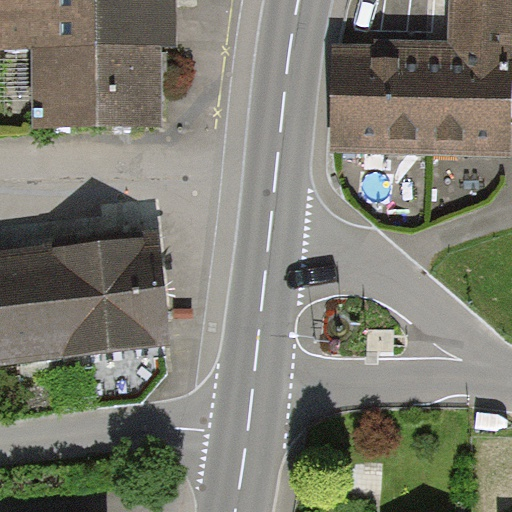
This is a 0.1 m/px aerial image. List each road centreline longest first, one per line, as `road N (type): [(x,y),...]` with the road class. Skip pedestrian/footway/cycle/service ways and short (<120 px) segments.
road 1 (unclassified): [(511,371),(372,270),(309,247),(270,243)]
road 2 (unclassified): [(255,385),(511,385)]
road 3 (unclassified): [(0,446),(151,429),(249,435)]
road 4 (secondary): [(301,0),(270,243)]
road 5 (secondary): [(270,243),(255,385)]
